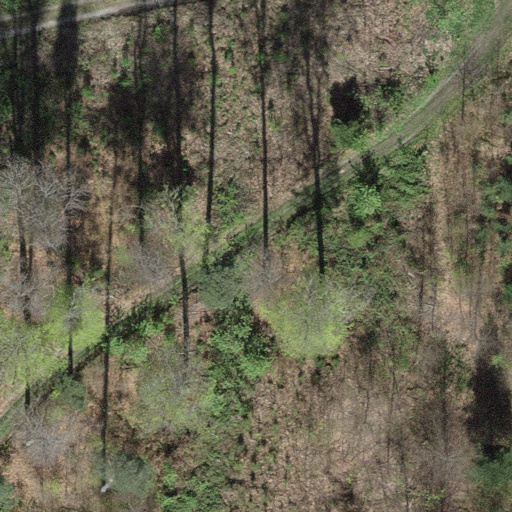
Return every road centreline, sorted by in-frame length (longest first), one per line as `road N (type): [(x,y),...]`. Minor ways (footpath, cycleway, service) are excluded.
road 1 (track): [(511,30),(472,81),(140,309),(0,442)]
road 2 (track): [(142,0),(0,40)]
